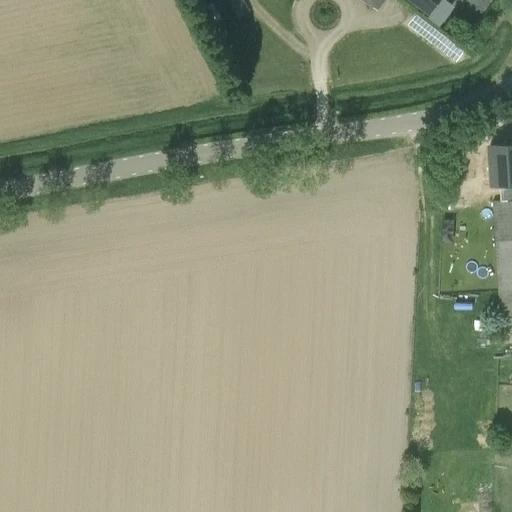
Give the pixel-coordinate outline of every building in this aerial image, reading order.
[(244,12),(238,0),(214,0),(225,22),(244,12)] [(381,0),(361,0),(374,10),(381,0)] [(408,0),(431,15),(441,0),(408,0)] [(511,139),(486,141),(489,187),(500,186),(501,201),(511,200),(511,139)] [(500,314),(511,313),(511,200),(501,201),(493,202),(500,314)]
